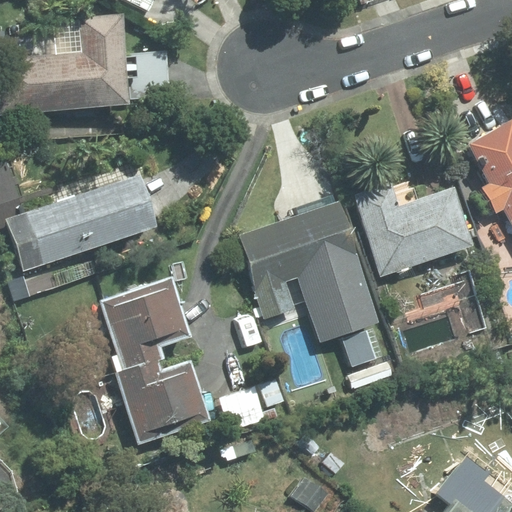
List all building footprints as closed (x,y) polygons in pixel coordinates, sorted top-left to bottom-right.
[(120,17),(48,20),(49,54),(0,56),(0,115),(125,110),(120,17)] [(511,116),(460,145),(480,181),(468,187),(488,223),(502,215),(511,232),(511,116)] [(154,227),(135,172),(2,219),(21,273),(154,227)] [(390,181),(349,194),(376,279),(469,246),(449,185),(397,203),(390,181)] [(336,200),(233,234),(261,321),(294,310),(291,302),(302,298),(315,339),(374,321),(336,200)] [(187,335),(166,275),(91,301),(118,379),(112,381),(131,439),(205,413),(187,361),(156,371),(153,361),(161,359),(156,346),(187,335)] [(390,361),(342,378),(349,398),(397,381),(390,361)] [(270,379),(215,398),(223,423),(279,404),(270,379)] [(511,511),(511,483),(500,499),(472,481),(458,499),(454,496),(441,511),(432,511),(429,509),(426,511),(511,511)]
